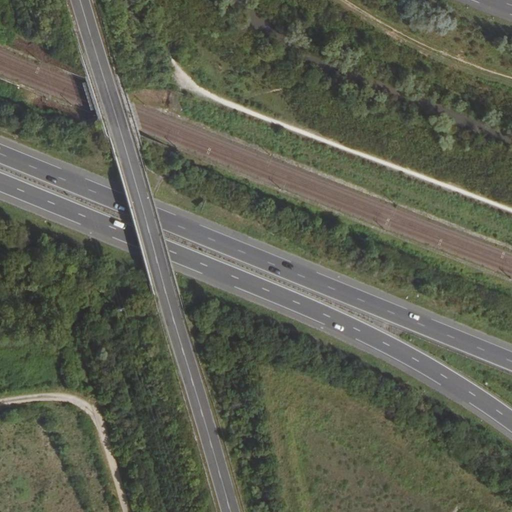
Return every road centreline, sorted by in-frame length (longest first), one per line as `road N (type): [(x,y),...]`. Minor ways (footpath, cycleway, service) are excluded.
road 1 (motorway): [(0,182),(356,329),(511,422)]
road 2 (motorway): [(511,359),(0,152)]
road 3 (tertiary): [(230,511),(80,0)]
road 4 (track): [(511,210),(197,93),(175,72),(152,0)]
road 5 (track): [(0,405),(59,397),(90,409),(121,511)]
